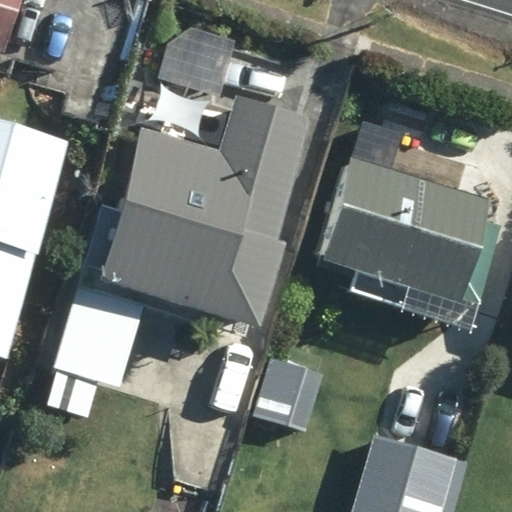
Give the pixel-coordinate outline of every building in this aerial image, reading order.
[(0,0),(0,47),(14,0),(0,0)] [(89,275),(253,322),(277,238),(270,235),(307,113),(230,91),(215,145),(134,123),(89,275)] [(0,343),(62,137),(0,118),(0,343)] [(314,253),(453,296),(455,291),(471,296),(495,220),(480,215),(486,195),(346,151),(314,253)] [(247,411),(299,425),(311,385),(258,371),(247,411)] [(238,464),(269,472),(280,430),(249,422),(238,464)] [(432,511),(447,460),(368,438),(347,511),(432,511)]
